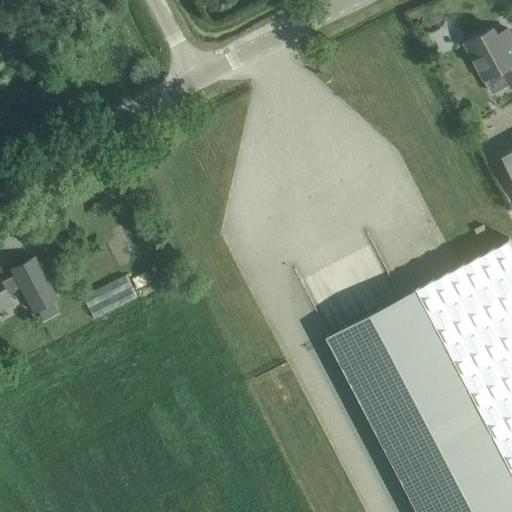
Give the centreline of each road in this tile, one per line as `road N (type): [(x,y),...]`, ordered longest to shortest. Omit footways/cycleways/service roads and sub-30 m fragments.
road 1 (unknown): [(306,135),(259,187),(245,240),(251,269),(365,511)]
road 2 (unclassified): [(0,178),(196,80)]
road 3 (unclassified): [(196,80),(377,0)]
